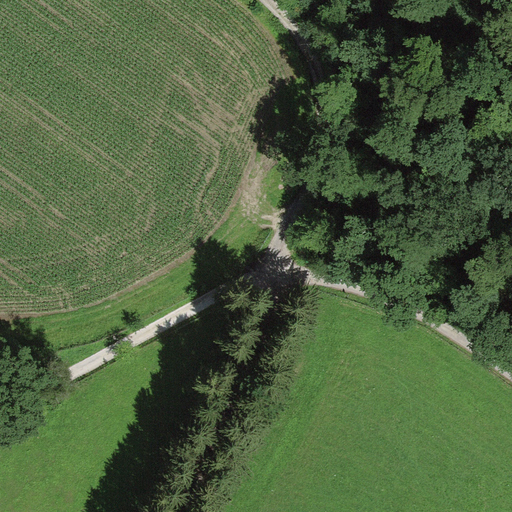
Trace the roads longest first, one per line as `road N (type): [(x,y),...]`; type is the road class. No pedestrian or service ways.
road 1 (track): [(258,269),(55,382),(0,392)]
road 2 (track): [(258,269),(320,275),(405,304),(511,378)]
road 3 (track): [(329,108),(511,77)]
road 4 (track): [(329,108),(307,194),(258,269)]
road 5 (track): [(259,0),(298,29),(329,108)]
